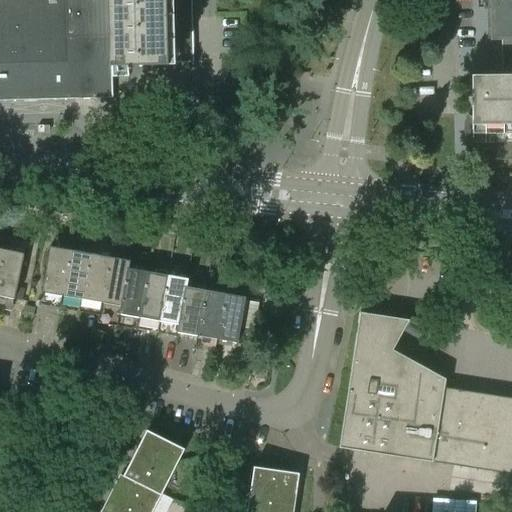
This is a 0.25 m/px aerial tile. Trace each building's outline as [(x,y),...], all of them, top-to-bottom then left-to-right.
[(0,0),(0,101),(112,98),(111,66),(193,63),(191,0),(0,0)] [(511,0),(491,0),(492,40),(502,40),(503,88),(472,88),(472,145),(475,148),(485,154),(496,157),(504,158),(504,159),(511,159),(511,0)] [(41,292),(62,295),(70,250),(49,247),(41,292)] [(3,250),(0,263),(0,296),(14,299),(23,254),(3,250)] [(62,295),(81,299),(90,254),(70,250),(62,295)] [(81,299),(101,302),(109,257),(90,254),(81,299)] [(101,302),(120,306),(121,306),(128,269),(129,269),(130,261),(109,257),(101,302)] [(119,314),(140,317),(148,272),(129,269),(128,269),(121,306),(120,306),(119,314)] [(140,317),(159,321),(167,276),(148,272),(140,317)] [(159,321),(178,324),(179,324),(186,287),(187,287),(188,279),(167,276),(159,321)] [(177,332),(197,336),(205,290),(187,287),(186,287),(179,324),(178,324),(177,332)] [(197,336),(217,339),(225,294),(205,290),(197,336)] [(225,294),(217,339),(237,343),(245,298),(225,294)] [(31,320),(35,308),(26,306),(22,318),(31,320)] [(436,462),(511,474),(511,398),(486,395),(444,388),(445,379),(431,372),(416,366),(400,361),(398,363),(389,357),(409,320),(360,313),(339,448),(432,462),(436,462)] [(247,387),(251,372),(237,368),(233,384),(247,387)] [(146,430),(123,475),(143,485),(165,440),(146,430)] [(184,449),(165,440),(143,485),(161,495),(184,449)] [(253,467),(250,488),(292,494),(296,473),(253,467)] [(161,495),(143,485),(123,475),(114,493),(150,511),(166,511),(172,500),(161,495)] [(250,488),(247,508),(272,511),(289,511),(292,494),(250,488)] [(150,511),(114,493),(105,511),(150,511)]
